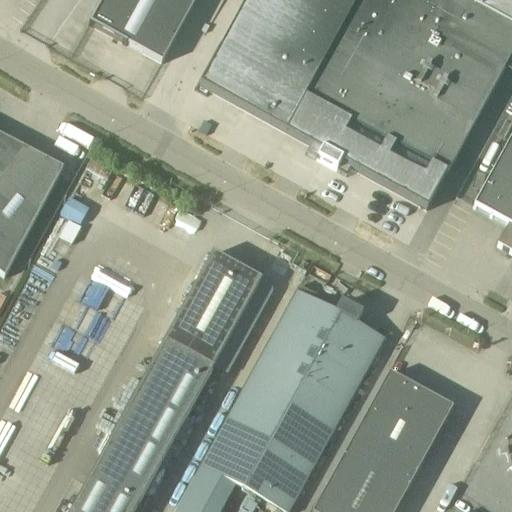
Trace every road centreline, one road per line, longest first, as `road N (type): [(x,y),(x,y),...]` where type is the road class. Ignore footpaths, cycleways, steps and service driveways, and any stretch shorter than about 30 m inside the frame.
road 1 (unclassified): [(511,336),(0,50)]
road 2 (unknown): [(40,511),(153,299),(154,272),(142,250),(115,237),(94,240),(0,398)]
